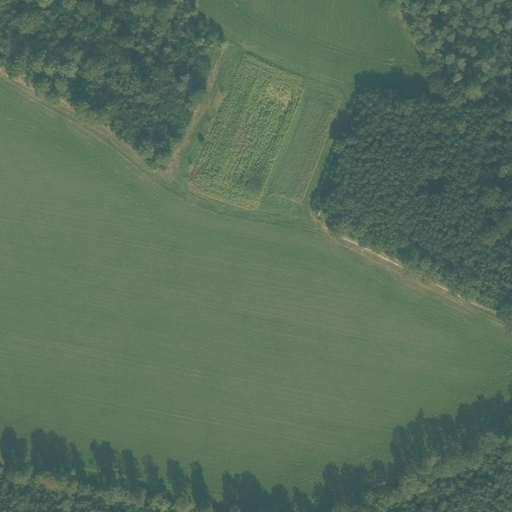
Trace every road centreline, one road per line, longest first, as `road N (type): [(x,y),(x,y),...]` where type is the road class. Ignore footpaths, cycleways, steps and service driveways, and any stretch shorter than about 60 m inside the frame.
road 1 (track): [(0,75),(85,122),(184,197),(344,240),(511,323)]
road 2 (track): [(260,511),(0,463)]
road 3 (track): [(323,511),(511,408)]
